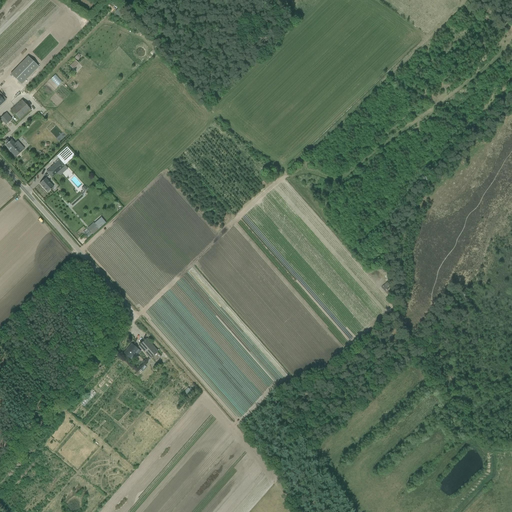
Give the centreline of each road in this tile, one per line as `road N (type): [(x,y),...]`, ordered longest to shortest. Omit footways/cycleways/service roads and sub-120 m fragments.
road 1 (track): [(134,316),(465,0)]
road 2 (unclassified): [(0,472),(134,316),(0,166)]
